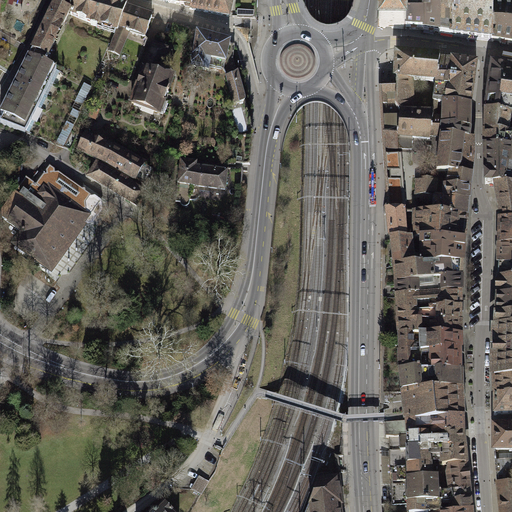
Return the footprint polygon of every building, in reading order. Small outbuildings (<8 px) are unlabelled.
[(57,0),(55,4),(71,11),(69,14),(71,15),(77,0),(57,0)] [(106,0),(105,0),(77,0),(71,15),(99,27),(106,0)] [(106,0),(99,27),(117,33),(119,27),(127,7),(106,0)] [(192,0),(191,6),(190,9),(205,12),(207,0),(192,0)] [(207,0),(205,12),(229,17),(232,0),(207,0)] [(378,0),(377,29),(404,29),(405,1),(394,1),(378,0)] [(404,29),(455,38),(454,0),(393,0),(394,1),(405,1),(404,29)] [(495,0),(454,0),(455,38),(493,43),(498,44),(496,8),(495,0)] [(55,4),(33,50),(48,58),(69,14),(71,11),(55,4)] [(152,17),(127,7),(119,27),(129,31),(147,37),(152,17)] [(511,7),(499,8),(496,8),(498,44),(502,45),(511,47),(511,7)] [(129,31),(119,27),(117,33),(110,51),(121,55),(129,31)] [(231,44),(198,34),(193,67),(209,71),(210,68),(224,71),(231,44)] [(171,51),(154,45),(133,103),(162,113),(176,76),(164,71),(171,51)] [(48,58),(33,50),(2,113),(5,116),(1,123),(29,133),(60,71),(45,63),(48,58)] [(397,79),(408,80),(436,83),(439,61),(398,57),(397,79)] [(454,63),(439,61),(436,83),(434,103),(446,105),(454,63)] [(475,66),(454,63),(446,105),(471,108),(473,87),(476,70),(477,66),(475,66)] [(493,65),(486,111),(500,113),(500,107),(501,97),(503,83),(507,67),(493,65)] [(511,67),(507,67),(503,83),(501,97),(500,107),(500,113),(500,114),(509,116),(511,116),(511,67)] [(238,73),(227,76),(235,104),(246,101),(238,73)] [(408,80),(397,79),(397,88),(396,105),(400,114),(411,114),(408,80)] [(396,105),(397,88),(381,88),(381,104),(396,105)] [(381,118),(400,118),(400,114),(396,105),(381,104),(381,118)] [(443,127),(471,131),(471,108),(446,105),(444,120),(443,127)] [(243,107),(234,110),(241,134),(250,131),(243,107)] [(508,135),(508,133),(509,116),(500,114),(500,113),(486,111),(486,133),(508,135)] [(412,138),(430,139),(430,136),(432,120),(433,115),(411,114),(400,114),(400,118),(399,133),(399,137),(412,138)] [(382,132),(399,133),(400,118),(381,118),(382,132)] [(430,136),(442,137),(443,127),(444,120),(432,120),(430,136)] [(470,141),(470,139),(471,131),(443,127),(442,137),(470,141)] [(386,148),(412,149),(412,138),(399,137),(399,133),(382,132),(383,147),(386,148)] [(486,133),(485,147),(510,150),(511,145),(511,139),(511,134),(508,133),(508,135),(486,133)] [(79,150),(107,163),(136,180),(144,164),(114,147),(114,148),(85,135),(79,150)] [(450,172),(471,176),(475,139),(470,139),(470,141),(442,137),(437,171),(450,172)] [(496,184),(495,183),(506,184),(511,185),(511,145),(510,150),(485,147),(486,184),(496,184)] [(385,173),(400,172),(399,154),(387,155),(386,148),(383,147),(385,173)] [(198,163),(181,161),(177,203),(191,204),(192,189),(226,193),(228,173),(197,169),(198,163)] [(121,178),(98,163),(90,176),(137,206),(146,193),(127,181),(128,180),(122,176),(121,178)] [(104,206),(52,167),(39,185),(28,177),(0,214),(0,216),(22,233),(12,246),(52,276),(104,206)] [(386,189),(401,188),(400,172),(385,173),(386,189)] [(449,180),(448,187),(470,187),(471,176),(450,172),(449,180)] [(416,195),(435,197),(438,180),(417,178),(416,195)] [(496,184),(500,213),(511,212),(511,185),(506,184),(495,183),(496,184)] [(445,189),(444,198),(469,200),(470,187),(448,187),(446,188),(445,189)] [(384,206),(384,212),(404,211),(406,211),(405,188),(401,188),(386,189),(388,206),(384,206)] [(435,197),(433,213),(468,217),(469,200),(444,198),(435,197)] [(392,241),(407,240),(404,211),(384,212),(384,215),(388,215),(392,241)] [(415,212),(414,235),(411,236),(411,239),(423,239),(439,238),(466,241),(467,229),(468,217),(433,213),(415,212)] [(501,216),(502,221),(511,220),(511,212),(500,213),(501,216)] [(500,221),(499,246),(511,245),(511,220),(502,221),(500,221)] [(423,239),(423,247),(441,247),(465,250),(466,241),(439,238),(423,239)] [(395,267),(415,266),(411,239),(407,240),(392,241),(395,267)] [(500,255),(500,259),(511,259),(511,245),(499,246),(500,255)] [(423,247),(421,265),(464,262),(465,256),(465,250),(441,247),(423,247)] [(397,285),(463,277),(464,262),(421,265),(415,266),(395,267),(397,285)] [(511,265),(499,264),(498,281),(511,280),(511,265)] [(397,285),(398,299),(430,295),(463,293),(463,277),(397,285)] [(498,297),(511,297),(511,280),(498,281),(498,297)] [(431,306),(431,311),(462,308),(463,293),(430,295),(398,299),(399,313),(421,312),(421,307),(431,306)] [(511,297),(498,297),(496,316),(511,315),(511,297)] [(399,313),(400,322),(431,323),(462,324),(462,308),(431,311),(430,311),(430,314),(421,317),(421,312),(399,313)] [(511,315),(496,316),(496,328),(511,328),(511,315)] [(400,335),(422,336),(422,328),(431,328),(431,323),(422,322),(400,322),(400,335)] [(431,336),(461,337),(462,324),(431,323),(431,328),(431,336)] [(496,377),(511,376),(511,328),(496,328),(496,377)] [(402,352),(461,352),(461,337),(431,336),(422,336),(400,335),(402,352)] [(402,352),(403,372),(461,371),(461,352),(402,352)] [(461,388),(461,371),(403,372),(404,388),(401,389),(402,392),(461,388)] [(511,376),(496,377),(495,414),(511,413),(511,376)] [(463,413),(461,388),(402,392),(402,394),(404,394),(406,416),(406,421),(435,420),(463,418),(463,413)] [(408,435),(436,435),(464,433),(463,428),(463,423),(463,418),(435,420),(406,421),(386,422),(387,437),(390,437),(408,435)] [(511,425),(495,426),(494,450),(511,449),(511,425)] [(437,448),(465,447),(464,433),(436,435),(408,435),(390,437),(390,450),(408,449),(437,448)] [(432,465),(449,465),(467,465),(465,447),(437,448),(408,449),(390,450),(390,467),(408,466),(432,465)] [(501,511),(511,511),(511,460),(496,462),(497,484),(501,511)] [(409,480),(432,479),(432,477),(432,465),(408,466),(390,467),(391,481),(409,480)] [(454,490),(470,488),(467,465),(449,465),(447,474),(449,492),(454,492),(454,490)] [(340,511),(340,505),(343,505),(340,476),(321,479),(307,511),(340,511)] [(409,504),(440,502),(442,502),(442,493),(441,477),(432,477),(432,479),(409,480),(409,504)] [(215,484),(205,478),(196,492),(206,498),(215,484)] [(409,504),(409,480),(391,481),(392,504),(409,504)] [(442,502),(451,501),(471,499),(470,488),(454,490),(454,492),(449,492),(442,493),(442,502)] [(451,501),(452,511),(472,510),(471,499),(451,501)] [(180,511),(168,501),(158,511),(180,511)] [(409,511),(440,511),(440,502),(409,504),(409,511)]
